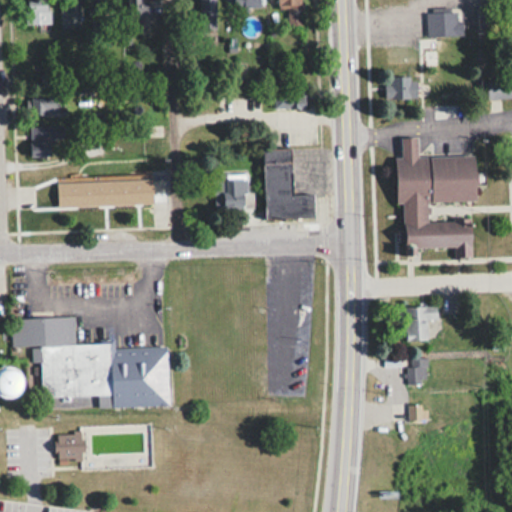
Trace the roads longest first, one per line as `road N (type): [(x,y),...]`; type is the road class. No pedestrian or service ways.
road 1 (primary): [(336,511),(349,326),(339,0)]
road 2 (residential): [(0,252),(349,237)]
